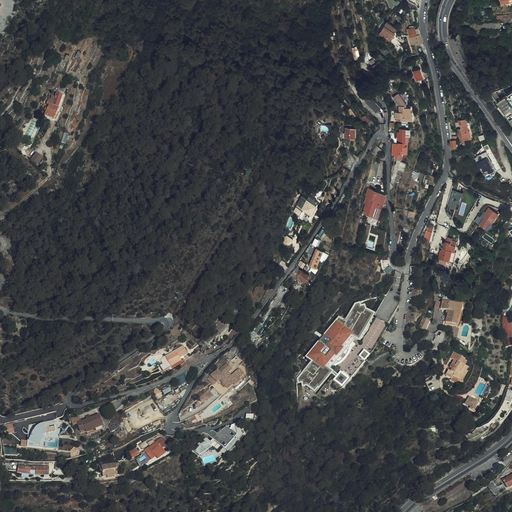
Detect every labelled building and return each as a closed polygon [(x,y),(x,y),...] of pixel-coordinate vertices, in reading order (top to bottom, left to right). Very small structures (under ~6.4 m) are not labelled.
[(390,41),(396,31),(385,24),(379,34),(390,41)] [(415,31),(415,29),(407,32),(408,37),(409,37),(411,47),(415,46),(422,44),(419,30),(415,31)] [(370,63),(369,64),(378,76),(382,74),(374,62),(373,63),(372,62),(370,63)] [(414,71),(417,80),(424,78),(422,69),(414,71)] [(67,83),(62,81),(58,90),(64,92),(67,83)] [(387,81),(383,83),(387,92),(392,89),(387,81)] [(511,91),(495,104),(511,126),(511,91)] [(54,102),(49,99),(47,105),(49,106),(45,115),(54,119),(58,110),(63,95),(57,93),(54,102)] [(402,119),(402,121),(412,121),(412,113),(411,113),(411,108),(406,108),(406,104),(404,101),(402,102),(397,95),(393,97),(399,106),(399,113),(396,113),(396,119),(402,119)] [(384,110),(374,97),(370,100),(373,104),(370,106),(376,113),(379,111),(380,113),(384,110)] [(370,121),(364,117),(361,121),(363,126),(367,125),(370,121)] [(468,140),(466,132),(468,131),(467,124),(466,124),(465,119),(459,121),(460,126),(461,129),(457,130),(460,142),(468,140)] [(355,139),(355,129),(351,129),(346,129),(345,129),(345,139),(350,139),(355,139)] [(400,133),(398,133),(398,144),(393,144),(392,154),(397,154),(401,154),(404,154),(404,155),(408,155),(409,149),(407,149),(407,147),(406,147),(405,136),(405,130),(400,130),(400,133)] [(24,141),(22,139),(16,144),(18,147),(17,148),(20,153),(25,147),(21,144),(24,141)] [(382,151),(376,147),(372,155),(377,158),(382,151)] [(488,147),(473,155),(487,180),(501,170),(488,147)] [(38,164),(44,157),(37,151),(31,158),(38,164)] [(343,162),(345,163),(344,167),(350,171),(355,162),(355,160),(351,153),(347,158),(345,160),(343,162)] [(397,172),(401,173),(401,172),(404,173),(407,163),(400,162),(397,172)] [(416,173),(413,172),(409,188),(414,189),(418,176),(415,175),(416,173)] [(386,200),(386,195),(384,194),(367,189),(365,197),(366,197),(364,204),(366,204),(363,214),(376,218),(378,212),(379,212),(383,199),(386,200)] [(461,204),(464,192),(452,189),(448,206),(456,208),(454,215),(463,217),(465,207),(462,206),(463,204),(461,204)] [(319,199),(310,195),(309,195),(304,206),(298,204),(295,211),(305,217),(306,215),(310,217),(318,203),(317,203),(319,199)] [(495,205),(496,201),(487,198),(480,195),(479,199),(484,202),(495,205)] [(386,200),(383,199),(379,212),(378,212),(376,218),(379,219),(383,204),(385,204),(386,203),(386,202),(386,201),(386,200)] [(499,214),(489,207),(486,211),(482,217),(484,217),(479,224),(483,228),(489,221),(492,223),(499,214)] [(414,216),(415,211),(407,210),(404,227),(408,228),(411,215),(413,216),(414,216)] [(475,221),(479,223),(483,217),(479,214),(475,221)] [(489,221),(483,228),(488,231),(493,223),(492,223),(489,221)] [(371,227),(366,225),(362,235),(368,237),(371,227)] [(431,243),(434,233),(428,231),(427,231),(424,241),(431,243)] [(481,245),(485,248),(489,243),(486,239),(481,245)] [(440,259),(447,261),(452,262),(458,242),(452,241),(451,243),(445,241),(443,250),(441,250),(439,259),(440,259)] [(310,266),(310,265),(309,265),(317,250),(316,249),(309,262),(308,264),(307,265),(310,266)] [(328,255),(317,250),(309,265),(310,265),(314,267),(319,259),(323,261),(328,255)] [(295,274),(292,272),(289,276),(295,280),(297,278),(300,280),(305,283),(309,277),(298,269),(295,274)] [(244,288),(239,293),(242,296),(247,290),(244,288)] [(455,325),(462,302),(449,299),(449,300),(443,299),(440,307),(448,309),(444,322),(455,325)] [(245,305),(245,304),(242,303),(238,300),(230,314),(229,315),(230,316),(230,317),(237,318),(241,314),(245,309),(245,308),(245,307),(245,306),(245,305)] [(462,302),(455,325),(458,326),(465,303),(462,302)] [(360,304),(357,305),(348,321),(347,320),(346,322),(341,319),(310,358),(316,363),(302,381),(302,384),(306,384),(306,388),(310,387),(313,389),(318,393),(319,394),(322,390),(335,374),(332,372),(334,370),(338,365),(343,368),(338,374),(337,376),(334,379),(345,387),(351,380),(366,360),(367,360),(369,359),(372,356),(371,356),(370,355),(374,347),(378,339),(381,341),(383,338),(384,336),(379,334),(383,327),(386,328),(388,328),(391,324),(389,323),(384,320),(376,315),(374,314),(371,312),(366,310),(365,306),(361,307),(360,304)] [(202,339),(202,341),(205,344),(207,342),(210,344),(215,339),(214,338),(222,329),(226,325),(224,324),(228,320),(223,316),(202,339)] [(427,328),(431,320),(425,316),(421,325),(427,328)] [(509,316),(503,316),(504,338),(505,347),(511,346),(511,343),(511,342),(511,323),(509,323),(509,316)] [(379,334),(384,336),(388,329),(388,328),(386,328),(383,327),(379,334)] [(163,371),(171,366),(170,365),(180,359),(181,361),(182,363),(185,362),(191,359),(187,353),(186,352),(183,345),(165,356),(166,358),(162,361),(164,364),(160,366),(163,371)] [(455,352),(452,358),(455,360),(452,367),(454,368),(452,371),(450,370),(448,374),(450,375),(450,376),(453,378),(453,379),(459,383),(462,379),(466,370),(465,370),(467,366),(466,365),(469,361),(464,358),(465,357),(455,352)] [(180,359),(170,365),(171,366),(173,369),(182,363),(181,361),(180,359)] [(345,387),(346,388),(368,361),(367,360),(366,360),(351,380),(345,387)] [(230,372),(234,368),(229,363),(220,371),(219,370),(209,378),(215,384),(221,379),(224,382),(228,386),(229,387),(234,383),(241,377),(245,373),(241,368),(233,375),(230,372)] [(470,367),(467,366),(465,370),(466,370),(462,379),(465,381),(469,372),(468,371),(470,367)] [(246,382),(244,379),(242,380),(236,385),(235,386),(238,389),(246,382)] [(211,390),(201,398),(204,401),(214,394),(211,390)] [(477,401),(469,397),(465,404),(473,409),(477,401)] [(103,424),(100,415),(91,418),(87,420),(82,422),(81,420),(76,422),(80,431),(85,429),(86,431),(86,433),(95,429),(95,427),(103,424)] [(458,418),(456,415),(453,417),(457,424),(466,418),(464,415),(461,416),(458,418)] [(199,422),(196,416),(190,420),(193,424),(199,422)] [(21,439),(21,446),(54,448),(55,423),(32,422),(31,440),(21,439)] [(13,423),(2,424),(3,433),(14,432),(13,423)] [(217,435),(213,440),(214,441),(216,443),(219,440),(223,443),(229,436),(233,432),(226,426),(223,430),(222,430),(221,431),(217,435)] [(156,444),(151,448),(144,452),(149,458),(154,455),(156,458),(164,452),(163,450),(167,447),(162,440),(156,444)] [(128,453),(132,459),(139,456),(135,449),(128,453)] [(112,464),(107,464),(101,465),(102,470),(103,470),(104,476),(108,475),(108,478),(113,477),(113,475),(116,474),(116,469),(118,469),(117,463),(112,464)] [(32,472),(20,470),(19,476),(31,478),(50,479),(51,470),(35,470),(32,472)] [(508,488),(511,485),(511,475),(503,480),(508,488)] [(502,479),(501,477),(499,478),(489,485),(492,490),(492,489),(495,493),(498,491),(500,489),(496,483),(499,482),(498,481),(502,479)]
